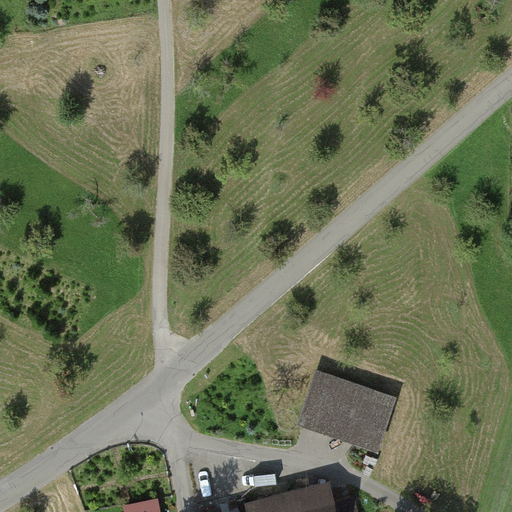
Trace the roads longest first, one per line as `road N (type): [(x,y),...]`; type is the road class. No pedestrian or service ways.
road 1 (unclassified): [(0,504),(166,390),(511,89)]
road 2 (track): [(166,390),(160,267),(169,105),(160,0)]
road 3 (track): [(411,511),(320,465),(181,442)]
road 4 (track): [(166,390),(193,511)]
